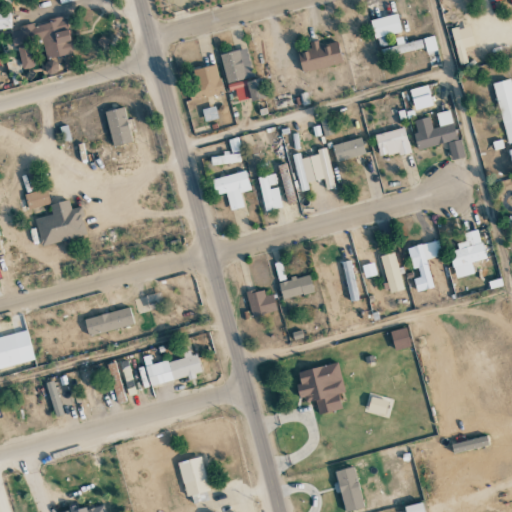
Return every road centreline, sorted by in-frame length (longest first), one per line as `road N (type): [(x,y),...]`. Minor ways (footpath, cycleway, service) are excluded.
road 1 (secondary): [(138,0),(276,511)]
road 2 (residential): [(206,251),(457,188)]
road 3 (residential): [(244,390),(0,455)]
road 4 (residential): [(0,310),(206,251)]
road 5 (residential): [(0,104),(155,61)]
road 6 (residential): [(149,40),(293,0)]
